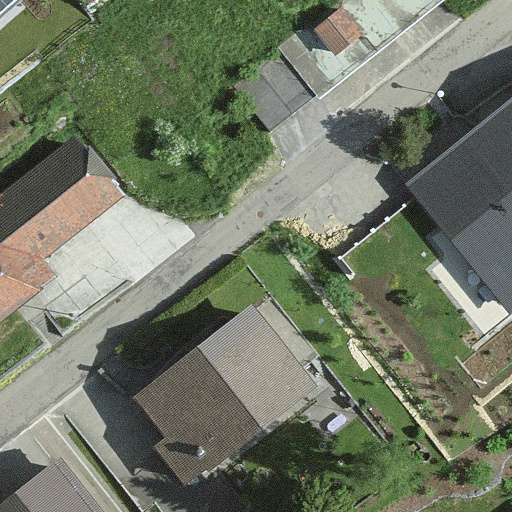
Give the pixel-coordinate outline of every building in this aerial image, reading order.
[(0,0),(0,35),(35,5),(30,0),(0,0)] [(511,93),(405,180),(511,310),(511,93)] [(0,197),(0,317),(40,283),(28,260),(107,199),(67,144),(0,197)] [(112,400),(194,501),(312,405),(230,304),(112,400)] [(0,490),(0,511),(104,511),(55,448),(0,490)]
